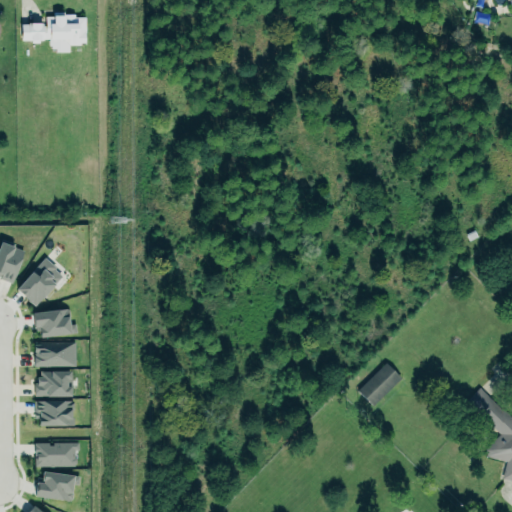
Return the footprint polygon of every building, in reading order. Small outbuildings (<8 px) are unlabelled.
[(21,22),(21,38),(32,38),(32,42),(39,41),(39,38),(42,38),(42,37),(49,37),(49,44),(51,44),(51,47),(55,47),(55,50),(69,50),(69,43),(81,43),(81,41),(85,41),(85,31),(86,31),(85,15),(75,15),(75,12),(64,12),(64,10),(53,10),(53,15),(45,15),(46,25),(42,25),(42,21),(31,21),(28,21),(28,22),(21,22)] [(0,236),(0,277),(10,281),(21,249),(12,246),(14,242),(0,236)] [(15,285),(30,268),(35,263),(43,255),(51,261),(51,264),(57,270),(56,272),(59,274),(34,302),(15,285)] [(68,324),(68,309),(31,311),(32,327),(38,327),(38,336),(74,334),(74,324),(68,324)] [(33,366),(74,365),(74,341),(32,342),(33,366)] [(400,378),(385,362),(356,390),(371,406),(400,378)] [(70,396),(70,371),(35,370),(35,395),(70,396)] [(499,433),(485,448),(484,453),(489,458),(505,461),(501,478),(511,480),(511,417),(477,387),(467,399),(466,404),(499,433)] [(72,425),(71,400),(34,400),(35,425),(72,425)] [(77,442),(33,443),(34,466),(74,466),(74,450),(77,450),(77,442)] [(41,468),(40,478),(33,478),(31,494),(69,498),(72,472),(41,468)]
